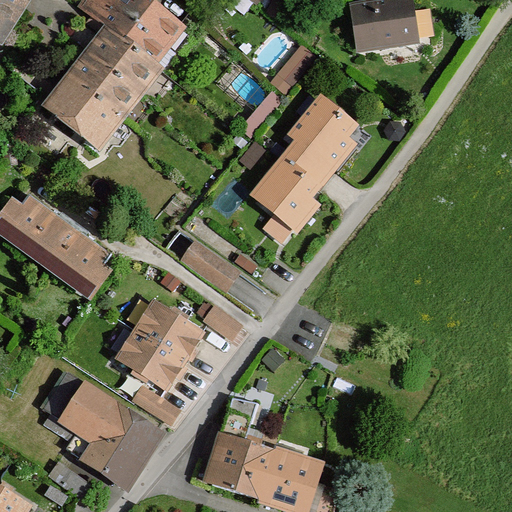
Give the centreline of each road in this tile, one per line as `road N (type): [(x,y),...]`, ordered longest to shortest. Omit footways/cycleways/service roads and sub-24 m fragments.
road 1 (unclassified): [(120,511),(351,224)]
road 2 (residential): [(351,224),(511,5)]
